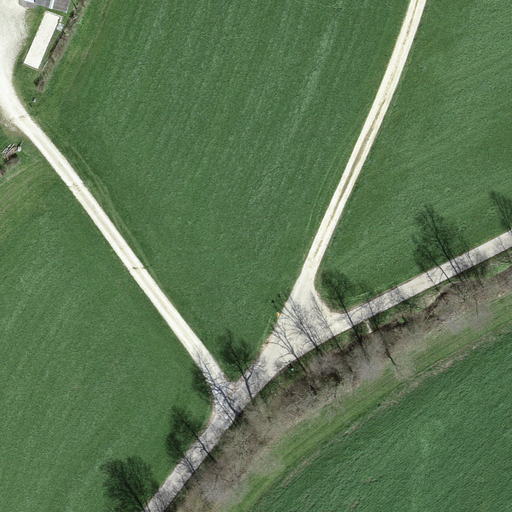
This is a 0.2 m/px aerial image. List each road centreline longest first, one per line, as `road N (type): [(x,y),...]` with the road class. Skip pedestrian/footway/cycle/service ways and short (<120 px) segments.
road 1 (unclassified): [(152,511),(235,404),(293,350),(511,236)]
road 2 (track): [(0,86),(235,404)]
road 3 (track): [(415,0),(304,281),(293,350)]
